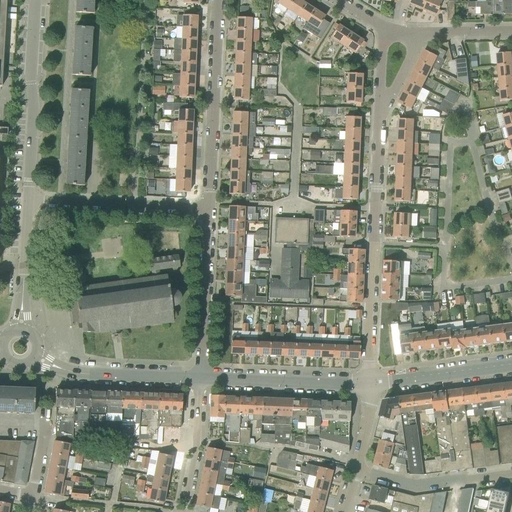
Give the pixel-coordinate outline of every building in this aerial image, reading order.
[(76,0),(76,13),(91,14),(91,0),(76,0)] [(293,0),(279,0),(277,3),(287,10),(293,0)] [(298,0),(293,0),(287,10),(297,16),(305,4),(298,0)] [(409,0),(408,4),(422,9),(425,0),(409,0)] [(425,0),(422,9),(436,15),(441,2),(435,0),(425,0)] [(480,15),(493,15),(510,15),(510,3),(485,2),(475,2),(475,8),(477,8),(480,8),(480,15)] [(305,4),(297,16),(307,22),(307,23),(315,11),(305,4)] [(248,16),(249,7),(241,6),(240,16),(248,16)] [(325,17),(315,11),(307,23),(307,22),(303,29),(320,40),(330,24),(323,20),(325,17)] [(182,28),(197,28),(197,16),(183,16),(177,15),(176,27),(182,28)] [(251,19),(237,18),(237,30),(250,30),(251,19)] [(336,30),(330,38),(335,41),(343,29),(336,24),(333,28),(336,30)] [(75,28),(72,75),(87,76),(88,61),(89,61),(90,44),(89,44),(90,29),(75,28)] [(197,28),(182,28),(182,36),(182,39),(196,40),(197,28)] [(335,41),(343,46),(351,34),(343,29),(335,41)] [(250,42),(250,30),(237,30),(236,41),(250,42)] [(302,43),(307,36),(302,32),(297,40),(302,43)] [(343,46),(350,50),(358,38),(351,34),(343,46)] [(350,50),(355,54),(360,46),(363,47),(365,43),(358,38),(350,50)] [(196,40),(182,39),(176,39),(174,39),(173,50),(174,50),(174,51),(196,52),(196,40)] [(249,54),(250,42),(236,41),(236,53),(249,54)] [(173,63),(181,63),(195,63),(196,52),(174,51),(173,56),(173,63)] [(445,60),(438,57),(425,51),(420,61),(433,68),(432,68),(439,71),(445,60)] [(249,54),(236,53),(235,65),(249,66),(256,66),(256,54),(249,54)] [(497,54),(499,66),(511,64),(511,60),(511,53),(497,54)] [(466,57),(455,58),(457,80),(468,84),(466,57)] [(420,61),(414,72),(427,78),(432,68),(433,68),(420,61)] [(181,63),(181,67),(180,74),(195,75),(195,63),(181,63)] [(500,78),(511,76),(511,64),(499,66),(500,78)] [(248,77),(249,66),(235,65),(235,77),(248,77)] [(348,74),(347,80),(362,80),(362,72),(357,71),(357,74),(348,74)] [(409,82),(422,89),(427,78),(414,72),(409,82)] [(180,74),(172,74),(172,77),(172,86),(176,86),(194,86),(195,75),(180,74)] [(511,76),(500,78),(501,89),(511,88),(511,76)] [(248,77),(235,77),(234,88),(249,89),(254,89),(254,77),(248,77)] [(276,85),(276,79),(267,78),(266,85),(267,85),(267,90),(276,90),(276,85)] [(362,80),(347,80),(347,88),(361,89),(362,80)] [(417,99),(422,89),(409,82),(404,93),(417,99)] [(176,87),(180,88),(179,98),(188,98),(193,98),(194,86),(176,86),(176,87)] [(234,100),(247,101),(248,101),(249,89),(234,88),(234,100)] [(361,89),(347,88),(347,97),(361,98),(361,89)] [(502,101),(511,100),(511,88),(501,89),(502,101)] [(86,91),(71,90),(69,138),(84,138),(84,124),(86,124),(87,107),(85,107),(86,91)] [(460,95),(450,90),(448,94),(458,99),(460,95)] [(404,93),(399,103),(411,110),(417,99),(404,93)] [(346,103),(356,104),(356,106),(360,107),(361,98),(347,97),(346,103)] [(426,103),(439,110),(441,106),(427,100),(426,103)] [(444,100),(441,106),(439,110),(449,114),(455,105),(444,100)] [(193,110),(187,110),(187,104),(172,104),(172,115),(179,116),(178,122),(192,122),(193,110)] [(322,116),(328,116),(336,116),(337,108),(322,108),(322,116)] [(233,112),(233,124),(247,125),(247,113),(233,112)] [(511,113),(503,116),(506,127),(511,125),(511,113)] [(359,130),(360,118),(346,117),(346,129),(359,130)] [(400,119),(399,131),(414,132),(414,120),(400,119)] [(178,122),(173,122),(170,124),(170,130),(173,133),(178,133),(178,134),(192,134),(192,122),(178,122)] [(232,136),(246,136),(251,137),(252,125),(247,125),(233,124),(232,136)] [(359,130),(346,129),(345,141),(359,141),(359,130)] [(399,143),(413,144),(414,132),(399,131),(399,143)] [(192,134),(178,134),(177,145),(191,146),(192,134)] [(441,135),(429,134),(429,144),(440,145),(441,135)] [(246,148),(246,136),(232,136),(231,147),(246,148)] [(489,136),(482,138),(484,144),(491,143),(489,136)] [(69,138),(66,185),(81,186),(82,171),(83,171),(84,154),(83,154),(84,138),(69,138)] [(359,141),(345,141),(344,152),(358,153),(359,141)] [(399,143),(398,155),(413,155),(413,144),(399,143)] [(419,153),(419,151),(425,151),(426,148),(425,148),(425,144),(416,144),(416,153),(419,153)] [(191,146),(177,145),(177,157),(191,157),(191,146)] [(429,145),(429,157),(440,157),(440,145),(429,145)] [(245,160),(246,148),(231,147),(231,159),(245,160)] [(320,161),(320,153),(310,152),(310,161),(320,161)] [(358,153),(344,152),(344,164),(358,165),(358,153)] [(398,166),(412,167),(413,155),(398,155),(398,166)] [(190,169),(191,157),(177,157),(176,168),(190,169)] [(491,157),(484,158),(489,176),(495,174),(494,170),(491,168),(490,163),(492,160),(491,157)] [(245,172),(245,171),(245,160),(231,159),(230,171),(245,172)] [(358,165),(344,164),(343,176),(357,177),(358,165)] [(315,173),(315,174),(333,175),(333,167),(315,166),(315,173)] [(412,167),(398,166),(397,178),(412,179),(412,167)] [(176,168),(176,180),(190,181),(190,169),(176,168)] [(230,182),(249,183),(250,172),(245,171),(245,172),(230,171),(230,182)] [(343,185),(343,187),(343,188),(357,188),(357,177),(343,176),(343,185)] [(412,179),(397,178),(397,190),(411,190),(412,179)] [(175,192),(189,193),(190,181),(176,180),(175,192)] [(229,194),(243,195),(248,195),(250,194),(250,185),(249,183),(230,182),(229,194)] [(288,193),(288,185),(280,185),(280,193),(288,193)] [(338,187),(334,187),(334,199),(342,199),(356,200),(357,188),(343,188),(343,187),(338,187)] [(511,198),(509,189),(496,193),(500,204),(511,200),(511,198)] [(396,202),(411,202),(415,203),(416,190),(411,190),(397,190),(396,202)] [(247,222),(247,221),(257,222),(258,215),(255,215),(255,208),(229,206),(228,221),(247,222)] [(355,225),(356,212),(333,211),(333,216),(333,224),(340,224),(355,225)] [(410,214),(396,214),(395,226),(409,226),(410,214)] [(313,220),(275,218),(274,244),(287,244),(287,250),(282,250),(281,282),(271,281),(270,297),(307,299),(307,283),(297,282),(298,255),(302,255),(303,251),(308,251),(307,257),(312,257),(313,248),(312,248),(312,242),(313,236),(313,220)] [(228,235),(246,235),(247,222),(228,221),(228,235)] [(355,238),(355,225),(340,224),(333,224),(332,237),(323,237),(323,242),(323,243),(344,244),(345,237),(355,238)] [(395,226),(395,238),(409,238),(409,226),(395,226)] [(227,248),(245,249),(246,235),(228,235),(227,248)] [(245,255),(245,249),(227,248),(226,260),(242,261),(243,254),(245,255)] [(363,263),(364,250),(341,249),(341,255),(348,256),(348,262),(363,263)] [(396,262),(397,250),(387,250),(386,261),(396,262)] [(167,276),(160,277),(159,270),(180,267),(178,256),(148,260),(151,278),(91,286),(83,288),(83,283),(85,280),(84,276),(81,273),(77,274),(74,277),(75,281),(78,284),(79,288),(77,288),(78,299),(76,300),(79,324),(82,324),(83,333),(94,333),(112,331),(112,335),(120,334),(119,331),(174,323),(173,319),(174,319),(175,318),(176,316),(177,315),(176,314),(175,312),(174,312),(172,311),(172,307),(173,307),(174,307),(175,306),(176,306),(177,305),(178,304),(179,302),(180,301),(180,300),(180,299),(180,298),(180,297),(179,296),(179,295),(178,294),(177,293),(176,292),(174,291),(173,291),(171,291),(169,291),(167,276)] [(242,272),(242,261),(226,260),(226,265),(225,266),(225,270),(226,271),(242,272)] [(383,275),(402,276),(402,262),(396,262),(386,261),(384,261),(383,275)] [(347,276),(363,277),(363,263),(348,262),(347,276)] [(242,272),(226,271),(226,273),(225,274),(225,278),(225,279),(225,284),(241,285),(241,284),(242,272)] [(401,288),(402,276),(383,275),(382,287),(401,288)] [(347,289),(362,290),(363,277),(347,276),(341,276),(341,281),(347,282),(347,289)] [(241,303),(256,303),(266,304),(267,298),(247,297),(248,285),(248,284),(241,284),(241,285),(225,284),(225,285),(224,286),(224,290),(225,291),(225,296),(241,297),(241,303)] [(382,300),(400,301),(401,288),(382,287),(382,300)] [(431,301),(432,289),(422,288),(421,296),(424,301),(431,301)] [(346,303),(362,303),(362,290),(347,289),(340,289),(339,296),(346,297),(346,303)] [(421,303),(422,307),(430,307),(431,312),(435,311),(434,303),(421,303)] [(491,327),(489,319),(476,320),(477,329),(478,329),(480,346),(493,344),(491,327)] [(466,349),(464,331),(463,322),(450,324),(453,347),(453,350),(466,349)] [(399,326),(400,336),(402,354),(415,353),(412,324),(399,326)] [(437,325),(438,331),(441,349),(453,347),(450,324),(437,325)] [(493,344),(506,343),(504,325),(491,327),(493,344)] [(426,333),(419,334),(418,329),(412,329),(415,353),(428,351),(426,333)] [(466,349),(467,349),(467,348),(480,346),(478,329),(477,329),(464,331),(466,349)] [(428,351),(441,349),(438,331),(426,333),(428,351)] [(244,338),(243,355),(256,355),(257,338),(258,332),(255,332),(247,332),(244,332),(244,338)] [(296,334),(296,340),(295,340),(295,357),(308,357),(309,334),(306,334),(299,334),(296,334)] [(309,334),(308,357),(321,358),(321,341),(322,335),(319,335),(311,334),(309,334)] [(347,342),(347,336),(344,336),(337,336),(334,336),(334,341),(333,358),(346,359),(347,342)] [(243,355),(244,338),(232,337),(231,337),(230,354),(243,355)] [(270,339),(257,338),(256,355),(269,356),(270,339)] [(282,356),(283,339),(270,339),(269,356),(282,356)] [(295,357),(295,340),(283,339),(282,356),(295,357)] [(334,341),(321,341),(321,358),(333,358),(334,341)] [(359,359),(360,342),(347,342),(346,359),(359,359)] [(504,419),(508,419),(504,384),(490,386),(493,408),(501,407),(502,413),(504,419)] [(485,416),(484,409),(493,408),(490,386),(476,388),(480,416),(485,416)] [(0,412),(34,413),(35,389),(0,388),(0,412)] [(475,417),(480,416),(476,388),(463,389),(466,411),(474,410),(475,417)] [(471,450),(466,411),(463,389),(445,392),(453,452),(463,451),(466,470),(473,469),(471,450)] [(56,407),(55,437),(72,439),(74,408),(74,391),(56,390),(55,407),(56,407)] [(90,391),(74,391),(74,408),(72,439),(88,440),(90,391)] [(106,392),(90,391),(88,440),(104,442),(106,392)] [(121,393),(106,392),(104,442),(120,444),(120,436),(121,393)] [(436,423),(440,457),(442,473),(466,470),(463,451),(453,452),(445,392),(431,394),(434,415),(435,423),(436,423)] [(139,434),(141,394),(122,393),(121,393),(120,436),(138,437),(139,434)] [(139,434),(149,434),(149,440),(154,440),(154,435),(157,435),(159,394),(141,394),(139,434)] [(163,427),(181,428),(181,411),(182,411),(182,395),(159,394),(157,435),(157,444),(162,444),(163,427)] [(426,411),(427,416),(434,415),(431,394),(413,396),(415,412),(416,415),(422,414),(421,411),(426,411)] [(210,396),(209,428),(208,438),(220,438),(222,437),(223,426),(224,397),(210,396)] [(413,396),(399,398),(401,414),(402,423),(402,427),(418,425),(416,415),(415,412),(413,396)] [(240,397),(224,397),(223,426),(229,426),(228,443),(238,444),(238,436),(240,397)] [(240,397),(238,436),(238,444),(249,445),(249,444),(250,439),(250,429),(247,429),(248,420),(253,420),(253,421),(261,421),(263,398),(240,397)] [(261,421),(261,424),(275,425),(276,425),(278,399),(263,398),(261,421)] [(384,400),(379,417),(387,419),(402,423),(401,414),(399,398),(384,400)] [(274,444),(290,446),(291,426),(293,400),(278,399),(276,425),(275,425),(275,435),(274,444)] [(290,446),(294,447),(296,442),(305,444),(305,437),(307,400),(293,400),(291,426),(290,446)] [(304,449),(318,453),(318,446),(319,435),(319,429),(320,418),(321,401),(307,400),(305,437),(305,444),(304,449)] [(320,418),(350,419),(350,402),(321,401),(320,418)] [(387,419),(379,417),(378,422),(377,429),(388,432),(393,433),(391,443),(405,447),(402,427),(402,423),(387,419)] [(349,437),(350,419),(320,418),(319,429),(319,435),(349,437)] [(407,453),(409,465),(410,475),(424,475),(418,425),(402,427),(405,447),(406,453),(407,453)] [(502,465),(511,464),(511,425),(497,428),(502,465)] [(388,432),(377,429),(374,439),(381,441),(391,443),(393,433),(388,432)] [(275,435),(260,435),(260,443),(274,444),(275,435)] [(318,446),(348,454),(349,437),(319,435),(318,446)] [(28,472),(34,442),(0,440),(0,456),(17,459),(16,470),(28,472)] [(69,444),(54,441),(52,454),(67,457),(67,456),(69,444)] [(392,457),(397,458),(399,451),(406,453),(405,447),(391,443),(381,441),(377,453),(392,457)] [(107,461),(117,463),(118,458),(119,449),(109,447),(107,461)] [(229,452),(207,448),(205,459),(219,462),(219,460),(227,462),(227,464),(233,465),(234,459),(228,458),(229,452)] [(490,448),(484,449),(487,467),(492,466),(490,452),(490,448)] [(471,450),(473,469),(481,468),(478,449),(471,450)] [(487,467),(484,449),(478,449),(481,468),(487,467)] [(297,455),(297,454),(282,451),(277,458),(276,467),(287,470),(290,460),(294,461),(296,455),(297,455)] [(498,451),(490,452),(492,466),(500,465),(498,451)] [(377,453),(375,463),(374,466),(388,469),(390,465),(396,466),(397,464),(401,465),(399,472),(408,474),(406,466),(406,460),(397,458),(392,457),(377,453)] [(49,467),(64,470),(65,468),(73,470),(75,463),(82,465),(82,460),(75,458),(75,457),(67,456),(67,457),(52,454),(49,467)] [(171,468),(173,456),(158,454),(156,465),(171,468)] [(0,481),(25,486),(28,472),(16,470),(17,459),(0,456),(0,481)] [(126,469),(128,460),(119,458),(118,467),(126,469)] [(219,460),(219,462),(205,459),(203,470),(217,473),(217,472),(225,474),(226,468),(227,464),(227,462),(219,460)] [(294,471),(296,462),(294,461),(290,460),(287,470),(292,471),(294,471)] [(98,462),(97,468),(110,470),(111,464),(98,462)] [(333,471),(306,464),(306,468),(301,467),(299,473),(302,474),(308,475),(316,477),(330,481),(333,471)] [(156,465),(155,471),(154,472),(149,471),(148,476),(168,480),(171,468),(156,465)] [(62,480),(64,470),(49,467),(47,478),(62,480)] [(252,477),(264,480),(266,469),(254,467),(252,477)] [(215,484),(223,486),(229,487),(230,482),(224,481),(225,474),(217,472),(217,473),(203,470),(201,482),(215,484)] [(133,485),(135,477),(123,475),(121,483),(133,485)] [(147,482),(152,483),(151,488),(166,491),(168,480),(148,476),(147,482)] [(316,477),(312,490),(327,494),(330,481),(316,477)] [(62,480),(47,478),(44,493),(63,497),(65,486),(61,485),(62,480)] [(104,487),(104,486),(105,479),(95,478),(94,485),(104,487)] [(215,484),(201,482),(198,494),(212,497),(212,496),(215,484)] [(393,504),(393,502),(405,505),(408,495),(396,492),(374,486),(373,492),(370,500),(384,503),(385,502),(393,504)] [(507,506),(511,487),(492,490),(490,502),(507,506)] [(149,500),(164,503),(166,491),(151,488),(149,500)] [(474,489),(463,490),(461,499),(471,501),(474,489)] [(71,498),(88,499),(88,491),(71,490),(71,498)] [(324,504),(327,494),(312,490),(310,500),(324,504)] [(198,494),(196,505),(210,508),(218,510),(220,498),(212,496),(212,497),(198,494)] [(405,505),(393,502),(393,504),(390,511),(430,511),(431,508),(432,502),(433,498),(434,494),(414,497),(408,495),(405,505)] [(321,511),(324,504),(310,500),(302,499),(301,503),(299,510),(306,511),(321,511)] [(461,499),(460,504),(470,507),(471,501),(461,499)] [(262,501),(259,511),(265,511),(267,502),(262,501)] [(8,511),(10,504),(0,502),(0,511),(8,511)] [(445,504),(432,502),(431,508),(443,510),(445,504)] [(490,502),(487,511),(505,511),(507,506),(490,502)]
